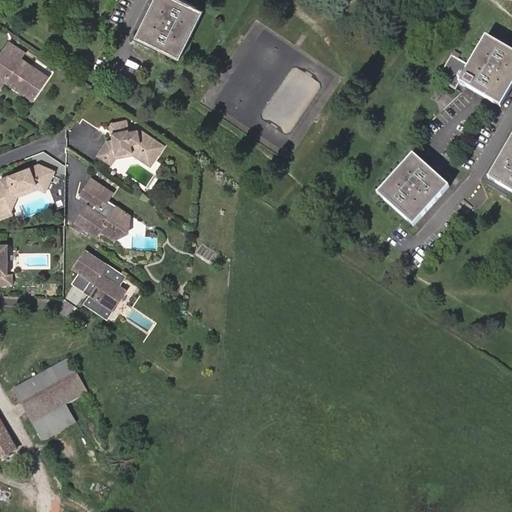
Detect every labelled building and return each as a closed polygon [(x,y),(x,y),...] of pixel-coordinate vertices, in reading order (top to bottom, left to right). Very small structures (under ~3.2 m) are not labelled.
[(181,58),(203,11),(181,0),(156,0),(139,37),(181,58)] [(502,106),(511,88),(511,53),(486,38),(470,66),(452,55),(438,79),(456,89),(460,83),(502,106)] [(11,43),(0,58),(0,88),(0,89),(6,81),(10,84),(16,83),(17,82),(36,95),(48,78),(21,60),(25,53),(11,43)] [(16,83),(10,84),(33,100),(36,95),(17,82),(16,83)] [(107,143),(99,156),(111,164),(116,156),(141,152),(155,161),(164,148),(139,131),(129,133),(127,122),(111,125),(114,141),(107,143)] [(511,191),(511,140),(490,179),(511,191)] [(414,226),(449,188),(413,156),(380,195),(414,226)] [(1,180),(0,181),(0,206),(9,210),(14,194),(38,184),(46,189),(56,174),(40,165),(1,180)] [(94,198),(80,218),(99,231),(104,225),(118,235),(130,228),(123,211),(101,196),(106,189),(93,180),(85,192),(94,198)] [(9,210),(0,206),(0,221),(15,217),(13,212),(19,198),(37,189),(44,194),(46,189),(38,184),(14,194),(9,210)] [(7,245),(0,245),(0,285),(12,286),(12,275),(7,275),(7,245)] [(125,280),(87,253),(75,270),(82,275),(75,285),(88,293),(89,290),(95,295),(94,297),(88,304),(101,314),(107,306),(115,312),(128,294),(120,288),(125,280)] [(115,312),(107,306),(101,314),(109,320),(115,312)] [(67,405),(88,393),(69,359),(14,390),(33,424),(67,405)] [(44,443),(77,424),(67,405),(33,424),(44,443)] [(0,458),(16,450),(0,421),(0,458)]
